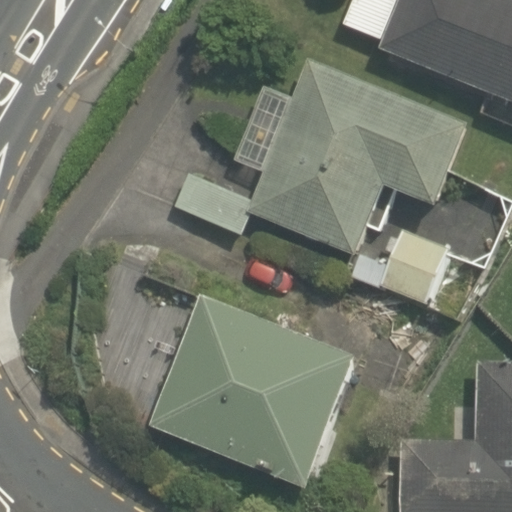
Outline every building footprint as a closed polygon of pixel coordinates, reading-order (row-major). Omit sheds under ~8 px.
[(382,43),(398,0),(358,0),(348,30),(382,43)] [(511,0),(407,0),(385,56),(511,107),(511,0)] [(443,211),(476,129),(312,64),(297,102),(268,91),(239,163),(265,174),(255,200),(192,175),(177,212),(245,239),(253,217),(364,261),(360,272),(384,281),(379,292),(432,313),(455,254),(405,234),(401,243),(391,239),(385,253),(396,258),(393,265),(367,255),(393,191),(443,211)] [(156,431),(316,495),(367,366),(207,302),(156,431)] [(403,511),(511,511),(511,366),(481,366),(478,445),(406,443),(403,511)]
